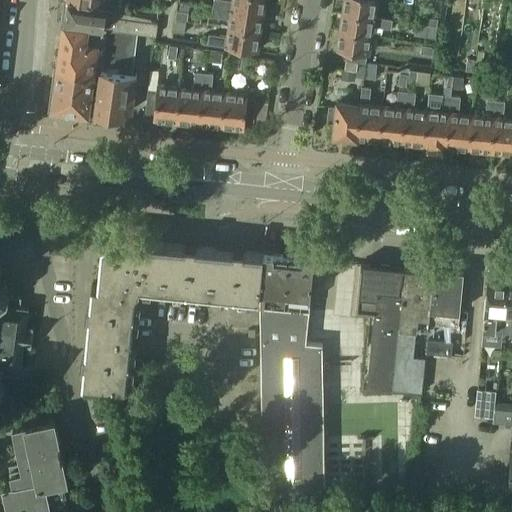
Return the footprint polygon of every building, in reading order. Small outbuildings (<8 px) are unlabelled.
[(108,4),(80,0),(68,0),(65,23),(87,26),(108,28),(137,33),(155,35),(157,23),(143,21),(143,16),(107,8),(108,4)] [(214,0),(213,6),(263,13),(264,0),(214,0)] [(345,0),(344,11),(374,16),(376,0),(345,0)] [(230,17),(229,26),(260,31),(263,13),(213,6),(212,14),(230,17)] [(177,18),(188,20),(189,12),(178,10),(177,18)] [(341,29),(371,34),(373,25),(392,28),(393,19),(374,16),(344,11),(341,29)] [(426,16),(425,24),(437,26),(438,18),(426,16)] [(187,21),(176,19),(175,31),(186,32),(187,21)] [(87,26),(65,23),(59,66),(79,70),(79,71),(100,74),(101,68),(103,55),(105,42),(108,28),(87,26)] [(426,37),(435,38),(437,27),(428,25),(426,37)] [(209,32),(208,42),(257,50),(260,31),(229,26),(227,35),(209,32)] [(96,111),(96,112),(124,116),(125,108),(132,109),(138,73),(132,73),(134,59),(136,46),(137,33),(108,28),(105,42),(103,55),(101,68),(100,74),(96,111)] [(371,34),(341,29),(338,49),(348,50),(346,59),(358,61),(366,62),(367,53),(368,54),(371,34)] [(176,58),(178,46),(170,44),(168,56),(176,58)] [(433,54),(434,46),(422,44),(421,52),(433,54)] [(197,50),(195,65),(205,65),(206,51),(197,50)] [(222,62),(223,52),(207,51),(206,61),(222,62)] [(249,69),(251,57),(243,55),(241,67),(249,69)] [(468,58),(466,70),(474,71),(476,59),(468,58)] [(345,68),(357,70),(358,61),(346,59),(345,68)] [(474,71),(482,72),(484,60),(476,59),(474,71)] [(365,76),(365,77),(375,78),(377,64),(366,63),(366,65),(365,70),(365,76)] [(358,64),(356,76),(365,77),(365,76),(365,70),(366,65),(358,64)] [(96,111),(100,74),(79,71),(79,70),(59,66),(54,107),(88,111),(88,110),(96,111)] [(355,80),(356,71),(343,69),(342,79),(355,80)] [(410,69),(409,81),(417,82),(418,70),(410,69)] [(194,87),(180,86),(177,121),(199,123),(204,72),(195,71),(194,87)] [(199,123),(221,125),(225,90),(211,89),(213,73),(204,72),(199,123)] [(399,84),(407,85),(408,73),(400,72),(399,84)] [(454,75),(445,74),(444,86),(452,87),(454,75)] [(463,88),(464,77),(454,76),(453,87),(463,88)] [(490,82),(489,94),(497,95),(498,83),(490,82)] [(154,119),(177,121),(180,86),(157,83),(157,88),(148,87),(145,117),(154,118),(154,119)] [(361,104),(357,139),(359,139),(359,137),(380,139),(384,105),(366,103),(366,99),(370,99),(372,87),(362,86),(361,104)] [(248,92),(225,90),(221,125),(245,128),(245,123),(254,124),(256,99),(248,98),(248,92)] [(400,106),(384,105),(380,139),(402,141),(408,91),(399,90),(397,102),(401,102),(400,106)] [(402,141),(425,143),(428,109),(415,108),(416,92),(408,91),(402,141)] [(430,93),(428,109),(425,143),(447,146),(452,95),(430,93)] [(452,95),(447,146),(470,148),(473,114),(459,112),(461,96),(452,95)] [(490,115),(473,114),(470,148),(491,150),(497,100),(488,99),(487,111),(491,111),(490,115)] [(497,100),(491,150),(511,152),(511,117),(504,117),(506,101),(497,100)] [(357,139),(361,104),(338,102),(338,107),(330,106),(328,121),(336,122),(334,137),(357,139)] [(76,238),(73,238),(51,236),(50,252),(74,254),(76,238)] [(138,240),(110,238),(110,239),(103,244),(102,244),(98,284),(93,284),(92,287),(137,291),(140,288),(141,286),(164,288),(168,243),(150,241),(148,243),(140,242),(138,240)] [(164,288),(230,294),(261,297),(265,252),(246,251),(243,252),(233,252),(216,250),(217,248),(198,246),(196,248),(188,247),(185,245),(168,243),(164,288)] [(261,297),(260,305),(263,490),(328,493),(326,341),(307,339),(311,297),(315,257),(315,256),(304,255),(303,257),(275,254),(275,253),(265,252),(261,297)] [(0,392),(1,386),(5,387),(6,383),(1,382),(2,376),(19,378),(20,369),(22,369),(22,366),(21,365),(23,349),(24,349),(24,348),(29,348),(30,349),(32,349),(35,327),(31,327),(31,328),(27,327),(27,326),(26,326),(28,310),(29,310),(29,308),(28,308),(28,307),(26,307),(20,306),(21,300),(22,300),(22,297),(19,297),(19,298),(10,297),(10,296),(8,295),(9,293),(12,293),(12,291),(10,290),(5,284),(8,281),(6,279),(5,280),(3,280),(3,278),(2,278),(4,261),(5,261),(5,256),(4,256),(4,255),(0,254),(0,392)] [(362,261),(357,312),(375,314),(368,390),(394,392),(394,389),(400,328),(404,293),(402,292),(405,266),(362,261)] [(400,328),(394,389),(422,392),(425,357),(413,356),(416,329),(418,330),(428,331),(429,322),(433,269),(433,267),(422,266),(422,268),(417,267),(417,266),(406,265),(406,266),(405,266),(402,292),(404,293),(400,328)] [(433,269),(429,322),(459,325),(464,272),(433,269)] [(484,329),(483,345),(501,346),(502,331),(504,313),(508,276),(505,276),(505,275),(503,272),(498,272),(496,274),(495,275),(489,275),(489,274),(488,274),(486,289),(484,313),(485,313),(483,329),(484,329)] [(511,272),(509,275),(509,277),(508,276),(504,313),(502,331),(511,332),(511,272)] [(90,315),(88,333),(132,337),(136,293),(136,292),(137,291),(92,287),(91,302),(92,305),(92,312),(90,315)] [(85,362),(83,381),(127,386),(132,337),(88,333),(86,349),(88,352),(87,359),(85,362)] [(427,341),(426,353),(450,355),(451,342),(427,341)] [(486,397),(477,397),(475,415),(494,417),(496,389),(487,389),(486,397)] [(0,509),(0,511),(70,511),(71,509),(63,481),(69,480),(55,418),(14,427),(22,463),(10,465),(14,484),(6,486),(11,510),(0,509)]
